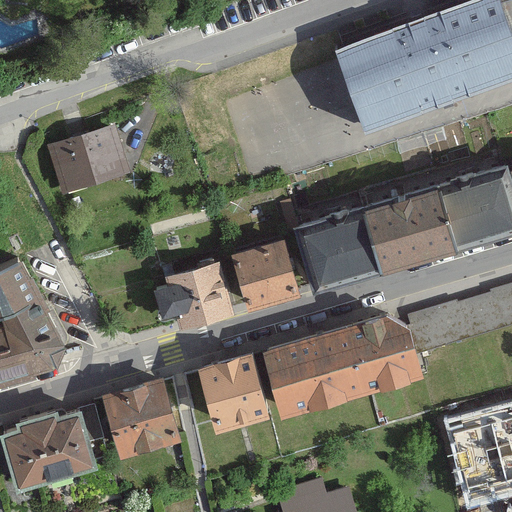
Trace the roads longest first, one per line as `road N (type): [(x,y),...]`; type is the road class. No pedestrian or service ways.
road 1 (residential): [(511,252),(0,397)]
road 2 (residential): [(346,0),(6,115)]
